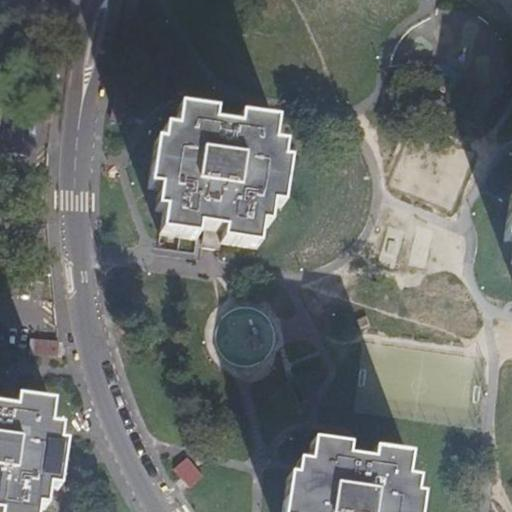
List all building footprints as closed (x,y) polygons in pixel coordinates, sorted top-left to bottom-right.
[(131,96),(112,93),(108,115),(128,118),(131,96)] [(220,239),(258,244),(261,224),(269,225),(271,205),(281,206),(288,158),(279,157),(281,143),(273,141),(276,119),(239,113),(237,122),(207,117),(208,109),(174,104),(171,125),(161,124),(159,138),(152,136),(144,184),(152,185),(150,206),(159,208),(157,229),(191,234),(193,226),(221,230),(220,239)] [(367,317),(358,322),(362,330),(372,326),(367,317)] [(54,345),(33,343),(32,358),(52,360),(54,345)] [(46,511),(49,495),(56,496),(64,448),(55,446),(58,431),(49,429),(52,410),(21,405),(20,413),(0,410),(0,511),(46,511)] [(416,511),(419,499),(410,497),(412,481),(404,480),(407,461),(371,455),(369,464),(341,460),(342,451),(306,446),(304,465),(294,464),(292,480),(285,478),(280,511),(416,511)] [(185,460),(171,472),(187,490),(201,479),(185,460)]
